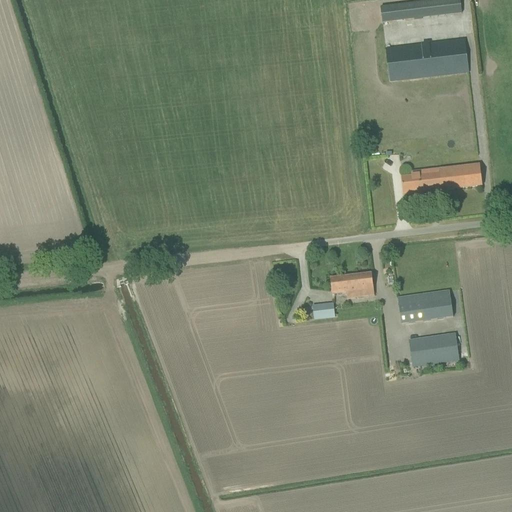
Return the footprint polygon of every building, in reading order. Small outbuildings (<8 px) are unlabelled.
[(453,0),(379,9),(381,25),(460,15),(458,0),(453,0)] [(385,51),(389,84),(426,80),(426,83),(468,78),(464,41),(385,51)] [(402,186),(403,196),(482,187),(481,177),(479,164),(411,172),(412,177),(401,179),(402,186)] [(372,274),(330,279),(332,295),(346,293),(347,300),(356,299),(355,292),(373,290),(372,275),(372,274)] [(398,299),(401,325),(453,318),(450,292),(398,299)] [(312,307),(314,323),(335,320),(333,305),(312,307)] [(408,341),(412,368),(459,361),(455,334),(408,341)]
